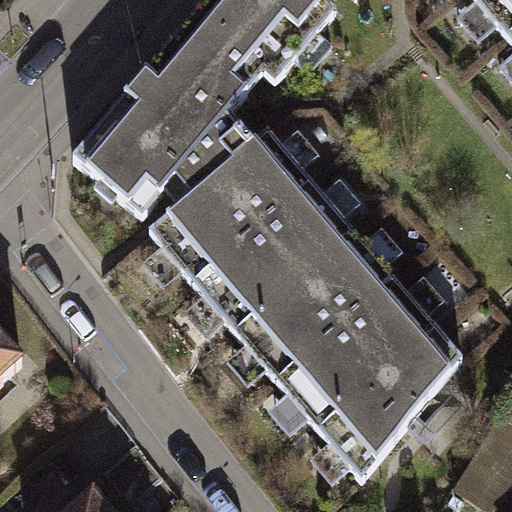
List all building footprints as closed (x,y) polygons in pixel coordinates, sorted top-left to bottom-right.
[(164,199),(231,119),(264,80),(276,89),(296,66),(309,78),(332,51),(318,39),(336,18),(325,8),(315,0),(213,0),(73,166),(143,224),(164,199)] [(511,0),(470,0),(511,48),(511,0)] [(253,151),(256,149),(231,119),(164,199),(178,215),(233,168),(220,154),(241,137),(253,151)] [(363,486),(463,364),(269,138),(256,149),(253,151),(241,137),(220,154),(233,168),(178,215),(150,239),(363,486)] [(0,341),(0,390),(24,368),(0,341)] [(511,403),(500,421),(511,429),(511,403)] [(511,473),(511,434),(498,425),(455,493),(475,506),(511,473)] [(108,511),(94,495),(74,511),(108,511)]
